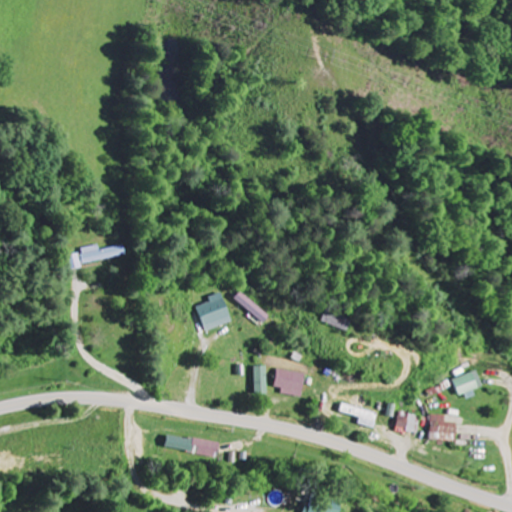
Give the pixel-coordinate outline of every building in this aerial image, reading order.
[(73,268),(124,257),(122,247),(99,252),(98,246),(81,250),(82,254),(71,257),(73,268)] [(271,318),(243,292),(236,299),(265,325),(271,318)] [(207,333),(235,323),(224,294),(210,299),(212,303),(198,308),(207,333)] [(346,333),(350,322),(326,312),(321,323),(346,333)] [(257,368),(258,395),(271,395),(270,368),(257,368)] [(278,392),(306,397),(309,375),(281,371),(278,392)] [(461,396),(486,390),(482,373),(457,380),(461,396)] [(364,419),(362,425),(378,430),(382,415),(346,405),(344,414),(364,419)] [(399,432),(419,436),(424,417),(403,413),(399,432)] [(434,442),(461,442),(462,424),(450,424),(450,416),(435,416),(434,442)] [(168,450),(220,458),(222,444),(170,436),(168,450)] [(340,511),(341,506),(306,502),(304,511),(340,511)]
